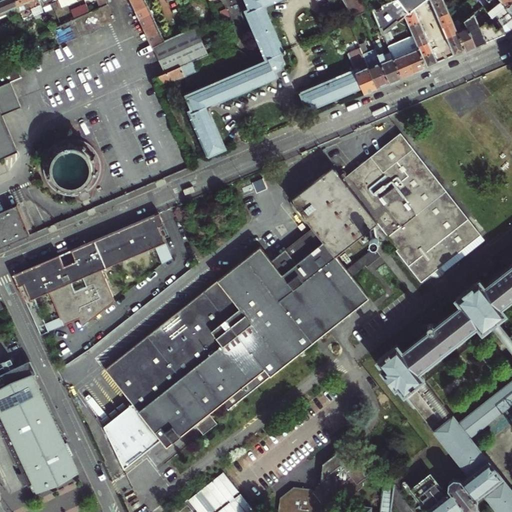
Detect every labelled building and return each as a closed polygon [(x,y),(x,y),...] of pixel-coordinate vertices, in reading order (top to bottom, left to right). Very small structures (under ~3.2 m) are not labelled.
[(4,0),(0,2),(0,17),(1,19),(21,11),(16,0),(4,0)] [(16,0),(21,11),(25,20),(44,12),(43,8),(39,0),(16,0)] [(39,0),(43,8),(61,0),(60,0),(39,0)] [(60,0),(61,0),(64,9),(80,2),(79,0),(60,0)] [(132,0),(154,46),(165,41),(163,36),(160,29),(155,19),(151,10),(146,0),(132,0)] [(193,108),(212,154),(227,148),(208,101),(279,72),(277,67),(281,65),(283,60),(281,55),(286,53),(266,5),(276,0),(250,0),(251,1),(248,3),(271,58),(191,91),(197,106),(193,108)] [(345,0),(355,17),(374,9),(368,0),(345,0)] [(393,0),(375,8),(385,32),(407,15),(417,8),(426,0),(393,0)] [(489,22),(497,15),(511,3),(511,0),(493,0),(492,2),(496,7),(484,17),(479,11),(476,14),(482,27),(489,22)] [(438,12),(440,16),(451,12),(446,1),(435,6),(438,12)] [(71,10),(75,18),(91,12),(87,3),(71,10)] [(504,27),(511,20),(511,3),(497,15),(501,20),(498,22),(496,24),(498,30),(503,28),(504,27)] [(458,7),(451,12),(452,15),(460,9),(458,7)] [(407,15),(411,24),(422,20),(420,15),(417,8),(407,15)] [(442,21),(444,26),(455,22),(455,21),(452,15),(451,12),(440,16),(442,21)] [(468,24),(470,27),(477,46),(492,40),(507,34),(506,31),(504,27),(503,28),(498,30),(496,24),(490,26),(489,22),(482,27),(476,14),(467,21),(468,24)] [(422,20),(411,24),(415,35),(426,31),(424,25),(422,20)] [(446,31),(448,37),(459,32),(458,28),(455,22),(444,26),(446,31)] [(459,32),(467,51),(473,48),(477,46),(470,27),(464,29),(462,25),(458,28),(459,32)] [(154,46),(167,74),(157,79),(161,88),(196,73),(192,64),(212,55),(198,26),(165,41),(154,46)] [(416,36),(420,45),(430,41),(428,36),(426,31),(415,35),(416,36)] [(452,44),(456,55),(467,51),(459,32),(448,37),(452,44)] [(403,41),(409,54),(416,72),(423,69),(429,67),(424,56),(420,45),(416,36),(403,41)] [(375,42),(378,49),(392,83),(398,80),(404,78),(393,51),(387,54),(382,42),(379,44),(378,40),(375,42)] [(420,45),(424,56),(435,52),(433,46),(430,41),(420,45)] [(391,46),(393,51),(404,78),(411,75),(416,72),(409,54),(405,56),(399,43),(391,46)] [(356,68),(363,87),(366,94),(373,91),(379,88),(365,54),(362,48),(350,54),(356,68)] [(365,54),(379,88),(387,85),(392,83),(378,49),(365,54)] [(435,52),(424,56),(429,67),(439,62),(437,57),(435,52)] [(17,57),(20,64),(23,63),(28,61),(25,54),(17,57)] [(0,72),(0,157),(18,150),(2,112),(26,102),(18,83),(30,78),(23,63),(20,64),(0,72)] [(356,68),(302,91),(309,109),(314,107),(363,87),(356,68)] [(344,180),(378,223),(392,241),(423,280),(429,275),(432,277),(434,278),(437,278),(439,277),(441,276),(443,274),(444,272),(445,269),(445,267),(444,265),(443,264),(480,235),(401,134),(344,180)] [(50,175),(52,178),(55,176),(57,180),(60,183),(58,186),(61,188),(63,189),(65,186),(69,187),(70,188),(73,188),(73,192),(78,191),(78,188),(81,187),(82,187),(86,185),(88,188),(92,184),(90,182),(92,180),(94,178),(95,175),(96,172),(99,173),(100,167),(97,167),(97,165),(97,162),(96,158),(99,156),(97,152),(93,153),(91,151),(91,150),(87,147),(89,144),(86,143),(84,141),(82,144),(80,144),(78,143),(76,143),(73,143),(73,140),(68,140),(68,144),(66,145),(64,146),(63,146),(62,147),(60,148),(58,146),(56,148),(54,150),(56,152),(55,155),(54,156),(53,160),(49,160),(49,162),(49,165),(52,165),(52,169),(53,171),(49,173),(50,175)] [(259,246),(106,368),(133,402),(115,415),(103,425),(124,468),(161,438),(167,445),(195,423),(203,433),(218,422),(210,411),(224,400),(229,408),(313,341),(320,336),(327,330),(369,298),(352,276),(366,265),(367,267),(381,256),(374,247),(347,269),(336,256),(378,223),(344,180),(333,165),(289,199),(311,228),(270,260),(259,246)] [(251,182),(254,191),(266,187),(262,178),(251,182)] [(0,245),(28,234),(16,206),(0,212),(0,245)] [(65,253),(15,274),(43,335),(51,331),(47,323),(35,296),(49,290),(61,317),(65,324),(81,317),(84,316),(88,324),(116,301),(102,268),(155,246),(163,264),(173,257),(167,241),(168,240),(162,225),(166,223),(161,211),(86,243),(65,253)] [(377,245),(379,244),(380,243),(381,241),(382,240),(381,238),(380,236),(379,235),(377,234),(376,234),(374,234),(372,235),(371,237),(370,238),(370,240),(371,242),(372,243),(374,244),(375,245),(377,245)] [(397,388),(403,396),(418,384),(425,378),(419,370),(476,325),(481,332),(491,325),(497,320),(507,313),(501,306),(511,297),(511,260),(483,283),(478,276),(453,296),(458,303),(434,322),(431,318),(428,318),(425,320),(425,323),(428,326),(401,347),(396,341),(373,358),(380,366),(378,368),(394,389),(397,388)] [(61,317),(47,323),(51,331),(65,324),(61,317)] [(511,352),(511,338),(503,327),(497,320),(491,325),(511,352)] [(66,443),(29,361),(0,373),(0,426),(28,486),(35,482),(37,488),(78,470),(71,456),(74,455),(68,442),(66,443)] [(472,433),(511,401),(511,375),(459,417),(472,433)] [(431,431),(446,419),(418,384),(403,396),(431,431)] [(455,412),(446,419),(431,431),(467,475),(490,456),(482,446),(472,433),(459,417),(455,412)] [(323,484),(311,493),(309,491),(292,489),(278,499),(275,511),(319,511),(320,505),(330,506),(331,495),(347,498),(360,487),(362,481),(369,478),(365,472),(367,467),(356,454),(338,452),(323,463),(321,482),(323,484)] [(483,494),(506,475),(490,456),(467,475),(461,480),(460,479),(453,479),(449,483),(449,490),(450,491),(444,497),(440,492),(442,490),(430,475),(410,490),(426,511),(459,511),(464,508),(465,509),(472,510),(477,506),(478,499),(477,498),(483,494)] [(254,511),(224,471),(188,500),(197,511),(254,511)] [(511,511),(511,482),(506,475),(483,494),(496,511),(511,511)]
